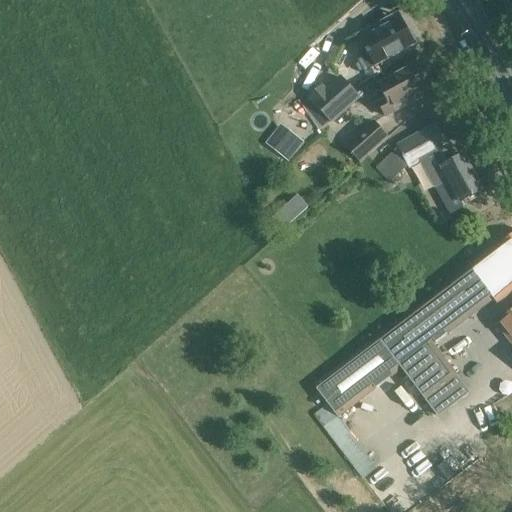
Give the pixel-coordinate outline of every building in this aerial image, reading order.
[(414,46),(398,15),(359,36),(376,66),(414,46)] [(410,100),(415,97),(436,86),(423,63),(380,86),(388,100),(379,105),(386,117),(411,104),(410,100)] [(310,101),(303,107),(321,132),(334,122),(358,100),(341,79),(326,92),(322,88),(312,97),(309,100),(310,101)] [(374,121),(345,146),(360,164),(389,138),(374,121)] [(464,208),(461,204),(484,191),(464,156),(457,160),(437,123),(396,145),(398,148),(376,169),(390,183),(408,167),(409,170),(434,156),(441,169),(428,176),(450,216),(464,208)] [(281,127),(270,141),(286,154),(297,140),(281,127)] [(274,219),(284,231),(309,209),(299,197),(274,219)] [(511,234),(472,267),(500,303),(511,293),(511,234)] [(402,371),(406,368),(437,344),(496,300),(470,266),(314,386),(338,418),(401,370),(402,371)] [(511,312),(495,326),(511,346),(511,312)] [(470,389),(437,344),(406,368),(402,371),(435,414),(470,389)]
